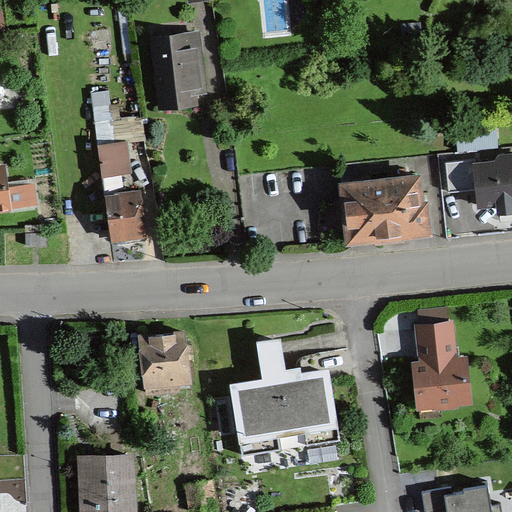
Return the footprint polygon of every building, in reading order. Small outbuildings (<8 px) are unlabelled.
[(196,30),(156,34),(162,101),(195,98),(193,84),(202,83),(196,30)] [(458,132),(460,150),(496,146),(494,128),(458,132)] [(116,141),(101,142),(104,167),(116,166),(119,166),(116,141)] [(494,160),(476,162),(479,186),(481,202),(499,200),(499,203),(511,201),(511,152),(499,154),(494,160)] [(476,162),(476,156),(446,159),(449,189),(479,186),(476,162)] [(0,205),(11,204),(8,185),(6,164),(0,164),(0,205)] [(108,191),(119,190),(116,166),(104,167),(108,191)] [(406,175),(400,176),(392,177),(392,175),(364,178),(364,180),(344,182),(349,237),(430,230),(427,200),(420,200),(418,174),(406,175)] [(8,185),(11,204),(35,200),(33,181),(8,185)] [(111,221),(113,235),(148,230),(141,188),(129,189),(121,190),(119,190),(108,191),(110,208),(113,208),(114,221),(111,221)] [(47,230),(27,229),(27,242),(47,243),(47,230)] [(451,319),(421,322),(425,361),(416,362),(420,402),(437,400),(443,404),(452,403),(456,398),(472,396),(468,357),(455,358),(451,319)] [(185,326),(141,332),(147,388),(179,385),(178,375),(190,374),(185,326)] [(262,340),(269,380),(299,375),(298,366),(283,369),(278,337),(262,340)] [(325,371),(335,437),(341,436),(331,370),(325,371)] [(335,437),(325,371),(299,375),(269,380),(238,384),(246,428),(240,429),(243,451),(282,446),(279,426),(305,422),(308,441),(335,437)] [(233,385),(240,429),(246,428),(238,384),(233,385)] [(152,413),(137,413),(141,440),(155,438),(152,413)] [(282,446),(243,451),(246,471),(338,457),(335,437),(308,441),(305,422),(279,426),(282,446)] [(131,453),(96,455),(96,462),(81,463),(83,511),(115,511),(134,511),(131,453)] [(210,477),(186,480),(189,506),(215,503),(210,477)] [(452,483),(424,488),(427,509),(448,505),(449,511),(503,511),(502,499),(493,501),(490,483),(453,488),(452,483)]
